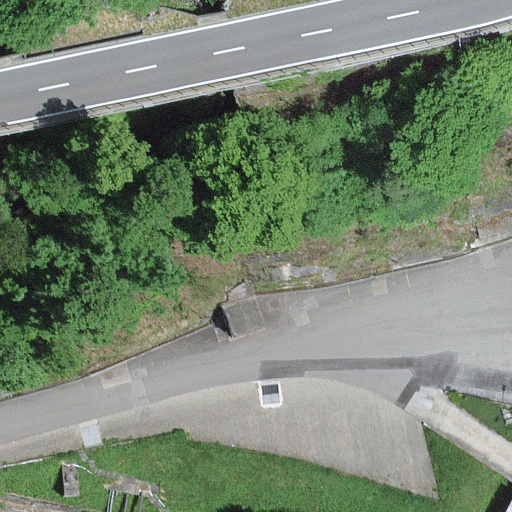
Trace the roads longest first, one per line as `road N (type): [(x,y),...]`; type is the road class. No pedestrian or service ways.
road 1 (unclassified): [(0,424),(511,254)]
road 2 (primary): [(447,0),(0,100)]
